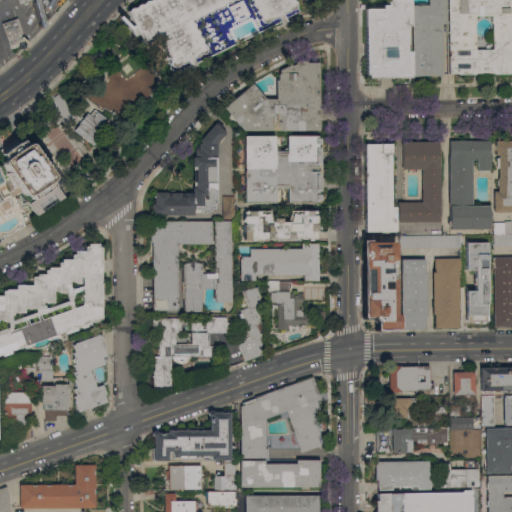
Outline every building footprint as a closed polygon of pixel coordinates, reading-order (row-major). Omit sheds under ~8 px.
[(54,0),(50,9),(44,6),(41,0),(54,0)] [(290,0),(292,2),(292,3),(296,10),(282,18),(283,20),(277,23),(276,21),(192,63),(193,65),(188,67),(187,66),(172,73),(155,39),(142,46),(140,43),(142,42),(137,33),(132,36),(128,26),(133,24),(126,11),(127,10),(128,9),(129,8),(129,7),(130,7),(132,7),(133,7),(134,7),(136,4),(137,4),(140,4),(141,4),(142,3),(143,1),(144,1),(145,0),(290,0)] [(363,8),(381,8),(381,4),(386,4),(386,0),(409,0),(409,24),(404,24),(404,51),(409,51),(409,77),(366,77),(366,74),(364,74),(363,8)] [(441,75),(411,75),(411,5),(427,4),(427,0),(445,0),(445,23),(441,23),(441,75)] [(511,0),(511,72),(508,72),(508,74),(492,74),(492,72),(475,72),(475,74),(458,74),(457,73),(448,73),(448,55),(449,55),(449,53),(448,53),(448,0),(511,0)] [(1,23),(16,17),(23,38),(7,43),(1,23)] [(223,107),(252,83),(264,98),(275,98),(274,80),(277,80),(277,74),(278,73),(278,69),(290,64),(291,65),(295,63),(294,62),(299,59),(300,60),(301,60),(303,60),(302,59),(304,58),(306,62),(318,62),(318,130),(242,130),(223,107)] [(55,117),(52,119),(48,114),(51,112),(44,103),(60,91),(66,98),(63,100),(74,114),(61,125),(55,117)] [(86,112),(89,114),(93,109),(106,119),(94,135),(97,138),(92,145),(72,130),(86,112)] [(214,202),(212,202),(212,208),(209,208),(209,209),(206,209),(206,211),(203,211),(203,212),(192,212),(192,215),(151,215),(151,203),(152,203),(152,198),(154,198),(154,192),(166,192),(179,192),(179,193),(184,193),(184,192),(191,192),(191,187),(192,187),(192,166),(191,166),(191,157),(194,157),(194,148),(194,147),(198,143),(200,143),(200,138),(201,138),(214,123),(215,123),(216,121),(222,126),(220,128),(224,132),(215,143),(216,144),(216,157),(213,157),(214,202)] [(0,163),(3,158),(0,152),(0,146),(14,139),(16,142),(20,140),(23,144),(25,144),(26,143),(29,143),(37,149),(29,137),(33,134),(31,131),(33,129),(59,168),(57,169),(68,186),(60,191),(63,196),(35,214),(26,201),(25,202),(24,200),(23,200),(22,198),(21,198),(18,194),(15,196),(21,212),(18,213),(22,225),(16,229),(15,228),(13,230),(11,231),(7,233),(4,234),(0,234),(2,238),(0,239),(0,163)] [(243,135),(274,135),(274,150),(285,150),(285,135),(316,135),(316,138),(318,138),(318,143),(316,143),(316,148),(318,148),(319,164),(316,164),(316,174),(318,174),(318,190),(316,190),(316,194),(319,194),(319,200),(316,200),(316,202),(285,202),(285,190),(283,190),(282,187),(278,187),(276,190),(273,190),(274,202),(243,202),(243,135)] [(448,229),(447,140),(489,140),(489,170),(476,170),(476,159),(471,159),(471,205),(488,205),(488,229),(448,229)] [(511,212),(492,212),(492,191),(497,191),(497,168),(494,168),(494,157),(497,157),(497,155),(494,155),(494,140),(511,140),(511,212)] [(438,165),(439,205),(438,205),(438,221),(396,222),(396,202),(420,202),(420,169),(400,169),(400,141),(437,141),(438,165)] [(364,143),(390,143),(390,206),(394,206),(394,231),(364,231),(364,143)] [(212,220),(221,220),(221,196),(233,196),(233,221),(229,221),(230,301),(213,302),(213,288),(201,288),(201,311),(182,311),(182,283),(181,283),(181,264),(190,261),(200,263),(201,273),(213,273),(212,220)] [(316,210),(316,217),(317,217),(317,219),(317,220),(316,221),(316,238),(311,238),(311,240),(307,240),(307,239),(299,239),(299,240),(293,240),(293,239),(286,239),(286,237),(273,237),(273,239),(267,239),(267,240),(261,240),(261,239),(253,239),(253,240),(249,240),(249,239),(243,239),(243,221),(243,220),(242,218),(243,217),(244,211),(316,210)] [(151,242),(149,242),(149,221),(210,221),(210,243),(176,243),(176,310),(151,310),(151,242)] [(503,222),(503,221),(511,221),(511,233),(511,245),(492,246),(492,222),(503,222)] [(459,235),(459,247),(397,248),(397,236),(459,235)] [(394,314),(398,314),(398,328),(376,328),(376,322),(373,316),(363,316),(363,296),(366,296),(366,292),(365,292),(365,275),(364,275),(364,260),(363,260),(363,241),(394,242),(394,266),(391,266),(391,272),(390,272),(389,279),(394,279),(394,314)] [(486,321),(463,321),(463,290),(471,290),(471,270),(463,270),(463,242),(486,242),(486,321)] [(0,295),(2,295),(2,290),(5,290),(5,289),(15,289),(15,284),(31,284),(31,276),(36,276),(36,274),(44,274),(44,269),(47,269),(47,267),(58,267),(58,262),(61,262),(61,259),(71,259),(71,254),(74,254),(74,250),(84,250),(84,246),(87,246),(87,243),(98,243),(98,247),(100,247),(100,271),(99,271),(99,282),(100,282),(100,318),(90,322),(91,325),(81,328),(80,325),(75,327),(76,330),(65,333),(64,331),(55,334),(55,337),(48,340),(47,337),(32,343),(33,345),(25,348),(24,345),(10,350),(10,353),(3,355),(2,353),(0,353),(0,295)] [(300,248),(300,243),(317,243),(317,280),(302,280),(302,275),(254,274),(254,280),(239,280),(239,258),(240,258),(240,256),(249,256),(249,248),(300,248)] [(491,257),(511,257),(511,326),(492,326),(491,257)] [(457,328),(433,328),(433,314),(431,314),(431,272),(433,272),(433,258),(459,258),(459,270),(457,270),(457,328)] [(426,316),(424,316),(424,329),(400,329),(400,259),(424,259),(424,272),(426,272),(426,316)] [(265,281),(288,280),(288,293),(301,293),(301,303),(297,303),(297,309),(299,309),(301,312),(301,314),(307,313),(307,325),(287,325),(287,329),(277,329),(277,302),(269,302),(269,291),(265,291),(265,281)] [(237,313),(240,312),(239,310),(246,307),(245,303),(243,304),(239,292),(255,286),(261,303),(253,306),(262,330),(258,331),(260,337),(259,337),(260,338),(258,339),(260,345),(256,346),(259,355),(243,361),(242,360),(240,360),(239,355),(240,355),(236,344),(242,342),(240,336),(238,337),(236,330),(242,328),(237,313)] [(151,387),(151,370),(153,370),(153,356),(157,356),(157,354),(155,354),(155,348),(157,348),(157,331),(152,331),(152,329),(148,329),(148,320),(151,320),(151,318),(184,317),(184,323),(180,323),(180,333),(174,333),(174,343),(190,343),(190,322),(200,322),(200,325),(202,325),(202,328),(204,328),(204,317),(225,317),(225,321),(231,321),(231,331),(225,331),(225,332),(207,332),(207,334),(210,334),(211,344),(207,344),(207,345),(209,345),(209,356),(188,356),(188,358),(186,361),(184,362),(182,362),(180,363),(177,363),(175,362),(173,361),(171,359),(170,356),(169,356),(169,362),(171,362),(171,367),(169,368),(169,373),(171,373),(171,376),(169,376),(169,387),(151,387)] [(98,334),(99,335),(100,335),(105,349),(103,350),(105,356),(101,358),(104,363),(89,369),(95,387),(102,385),(104,391),(102,392),(106,401),(76,412),(72,400),(74,400),(73,396),(75,395),(73,388),(75,387),(73,379),(75,379),(72,372),(75,371),(71,359),(72,358),(72,357),(73,357),(71,352),(74,351),(71,345),(74,344),(73,343),(98,334)] [(29,370),(29,357),(36,357),(36,356),(53,355),(54,370),(51,370),(51,380),(40,380),(40,371),(38,371),(38,368),(35,368),(35,370),(29,370)] [(388,392),(388,365),(427,365),(427,392),(388,392)] [(511,392),(478,392),(478,365),(511,365),(511,392)] [(451,372),(473,372),(473,394),(451,394),(451,372)] [(238,403),(312,375),(320,398),(314,400),(318,410),(310,413),(322,445),(299,453),(284,411),(263,419),(263,448),(266,448),(266,459),(264,459),(238,459),(238,403)] [(40,385),(53,385),(53,383),(68,383),(68,393),(66,393),(66,409),(42,408),(42,403),(40,403),(40,385)] [(26,395),(30,395),(30,417),(24,417),(24,424),(15,424),(15,422),(5,422),(5,412),(3,412),(3,391),(26,391),(26,395)] [(479,426),(479,395),(492,395),(492,426),(479,426)] [(511,426),(502,426),(502,395),(511,395),(511,426)] [(390,397),(414,397),(414,410),(405,410),(405,418),(390,418),(390,397)] [(229,459),(171,459),(171,453),(166,453),(166,460),(152,460),(152,430),(208,430),(208,412),(219,412),(219,410),(229,410),(229,459)] [(448,427),(448,417),(471,417),(471,428),(479,428),(479,449),(448,449),(448,444),(448,427)] [(390,453),(390,427),(448,427),(448,444),(410,444),(410,453),(390,453)] [(484,472),(484,427),(511,427),(511,450),(511,467),(509,467),(509,472),(484,472)] [(238,487),(238,459),(264,459),(264,464),(294,464),(294,459),(320,459),(320,487),(238,487)] [(373,461),(428,461),(428,489),(414,489),(414,487),(390,487),(390,489),(375,489),(375,481),(373,481),(373,461)] [(18,484),(72,484),(72,464),(94,464),(94,506),(18,506),(18,484)] [(166,490),(166,464),(199,464),(199,490),(166,490)] [(479,488),(440,488),(440,464),(449,464),(449,468),(473,468),(473,464),(479,464),(479,488)] [(511,511),(485,511),(486,474),(511,474),(511,492),(501,492),(501,495),(511,495),(511,511)] [(205,505),(205,490),(213,490),(213,476),(230,476),(230,490),(235,490),(235,505),(205,505)] [(373,511),(373,499),(375,499),(375,491),(459,491),(459,489),(470,489),(470,511),(373,511)] [(162,511),(162,493),(174,493),(174,500),(194,500),(194,511),(162,511)] [(243,511),(243,495),(317,495),(317,511),(243,511)]
